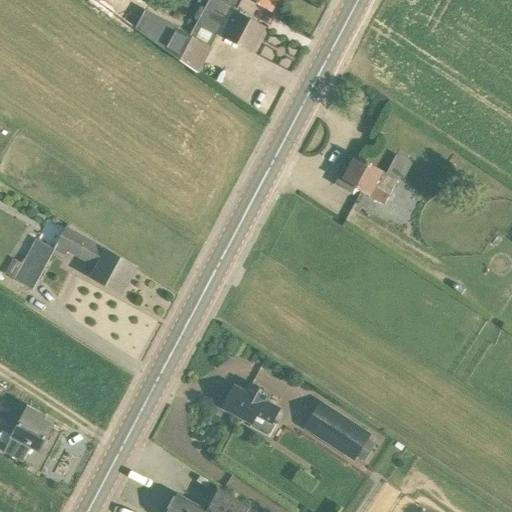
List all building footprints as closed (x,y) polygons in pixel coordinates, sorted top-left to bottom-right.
[(224,2),(221,0),(210,0),(206,9),(203,7),(200,8),(195,18),(197,24),(190,36),(174,27),(162,49),(198,74),(212,48),(210,47),(217,34),(226,38),(225,39),(250,52),(263,27),(238,14),(239,12),(224,2)] [(221,0),(224,2),(224,0),(250,0),(272,11),(277,0),(221,0)] [(354,160),(350,158),(343,173),(347,175),(340,187),(353,194),(356,189),(370,197),(370,196),(386,204),(399,180),(356,157),(354,160)] [(33,291),(55,250),(67,256),(69,251),(98,267),(92,278),(122,295),(136,268),(65,229),(55,249),(38,240),(35,246),(34,246),(23,266),(13,260),(5,276),(33,291)] [(224,409),(253,424),(257,415),(272,423),(274,419),(278,421),(282,414),(278,412),(280,409),(264,401),(268,394),(252,386),(247,394),(235,387),(224,409)] [(22,462),(30,444),(39,447),(50,422),(40,418),(41,415),(24,407),(21,415),(10,411),(2,431),(13,435),(5,454),(22,462)] [(339,414),(323,439),(354,459),(365,442),(370,434),(339,414)] [(254,511),(218,487),(206,509),(179,495),(169,511),(254,511)]
